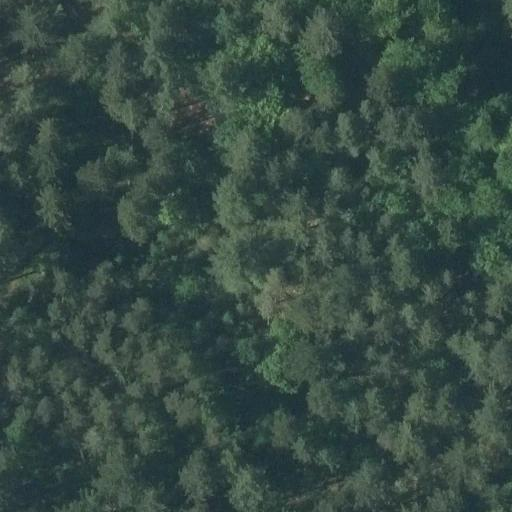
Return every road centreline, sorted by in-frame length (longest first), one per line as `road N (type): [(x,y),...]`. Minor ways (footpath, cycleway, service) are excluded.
road 1 (track): [(332,0),(363,57),(511,232)]
road 2 (track): [(0,300),(43,44)]
